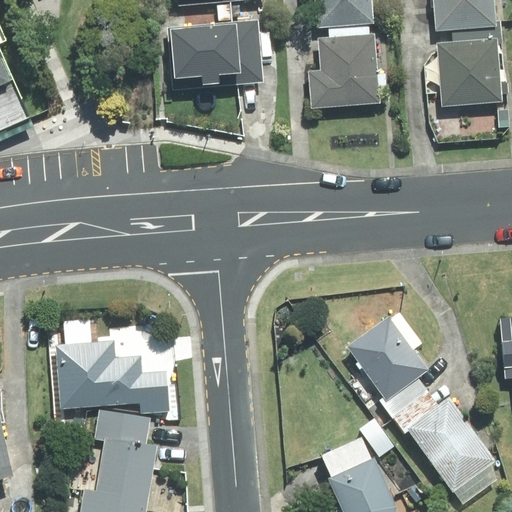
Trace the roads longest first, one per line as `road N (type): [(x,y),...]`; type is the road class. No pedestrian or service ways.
road 1 (tertiary): [(216,221),(511,204)]
road 2 (residential): [(216,221),(238,511)]
road 3 (tertiary): [(0,242),(216,221)]
